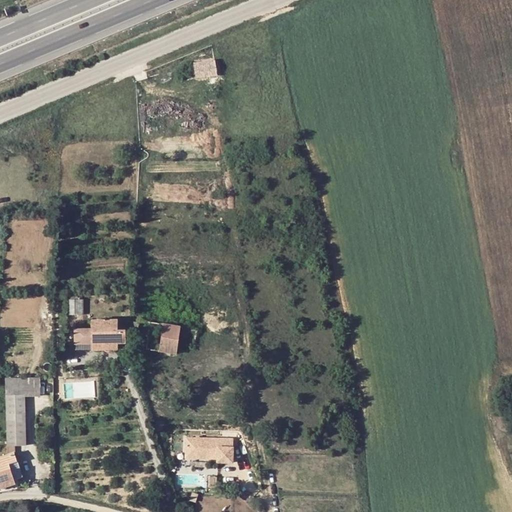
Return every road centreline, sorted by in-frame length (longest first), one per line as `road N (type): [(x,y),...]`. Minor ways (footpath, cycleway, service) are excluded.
road 1 (tertiary): [(282,0),(0,113)]
road 2 (trunk): [(0,64),(156,0)]
